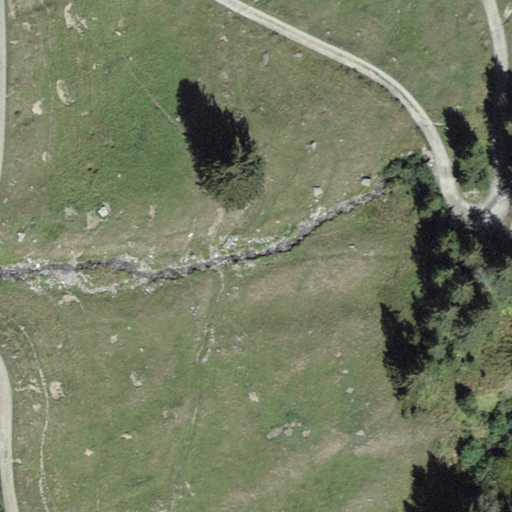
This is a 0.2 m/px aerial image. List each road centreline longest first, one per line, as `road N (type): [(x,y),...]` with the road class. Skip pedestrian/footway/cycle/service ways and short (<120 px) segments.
road 1 (track): [(491,0),(502,97),(495,185),(483,207),(468,208),(392,88),(217,0)]
road 2 (track): [(0,376),(11,511)]
